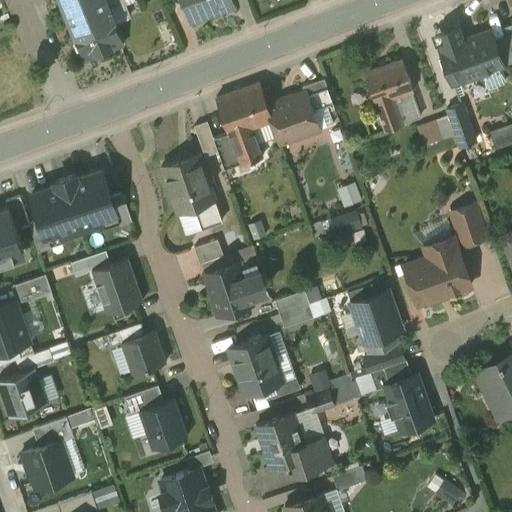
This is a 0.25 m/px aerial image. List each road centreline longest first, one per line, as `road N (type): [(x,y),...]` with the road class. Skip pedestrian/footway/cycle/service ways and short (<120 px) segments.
road 1 (residential): [(112,107),(254,511)]
road 2 (tertiary): [(112,107),(390,0)]
road 3 (residential): [(75,121),(25,0)]
